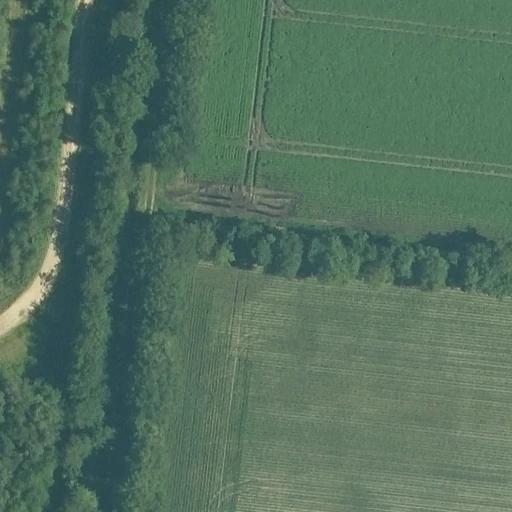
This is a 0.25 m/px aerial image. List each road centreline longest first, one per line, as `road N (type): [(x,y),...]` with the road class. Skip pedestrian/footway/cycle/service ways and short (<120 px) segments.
road 1 (track): [(172,0),(113,511)]
road 2 (track): [(86,0),(55,257),(47,287),(0,329)]
road 3 (track): [(17,0),(0,136)]
